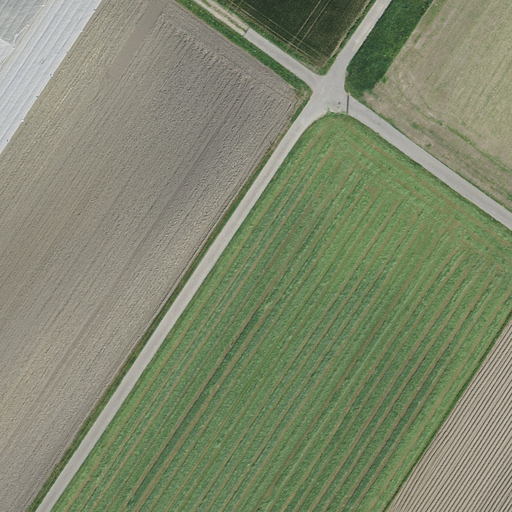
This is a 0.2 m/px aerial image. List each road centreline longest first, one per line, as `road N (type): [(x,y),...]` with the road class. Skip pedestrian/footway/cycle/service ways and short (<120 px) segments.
road 1 (track): [(383,0),(42,511)]
road 2 (track): [(199,0),(511,221)]
